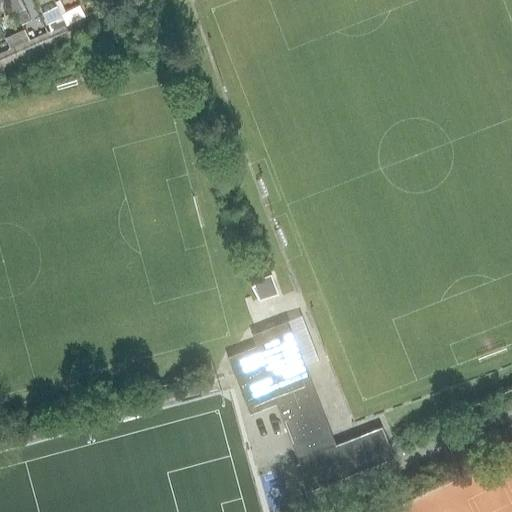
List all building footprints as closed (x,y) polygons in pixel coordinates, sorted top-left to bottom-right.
[(24,8),(20,0),(8,0),(15,12),(24,8)] [(66,25),(74,21),(69,10),(61,14),(62,17),(66,25)] [(49,23),(52,31),(66,25),(62,17),(49,23)] [(27,30),(9,37),(13,48),(31,40),(27,30)] [(282,295),(275,275),(256,282),(263,301),(282,295)] [(257,347),(228,358),(245,402),(250,413),(260,409),(255,398),(272,392),(298,459),(299,463),(295,465),(304,488),(305,491),(394,457),(392,454),(382,427),(335,445),(304,365),(308,364),(291,320),(252,335),(257,347)]
